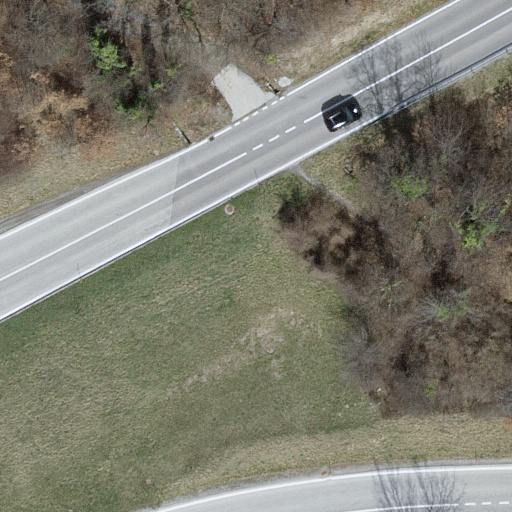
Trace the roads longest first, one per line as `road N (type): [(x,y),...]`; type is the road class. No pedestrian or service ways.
road 1 (secondary): [(0,279),(511,9)]
road 2 (secondary): [(511,504),(355,511)]
